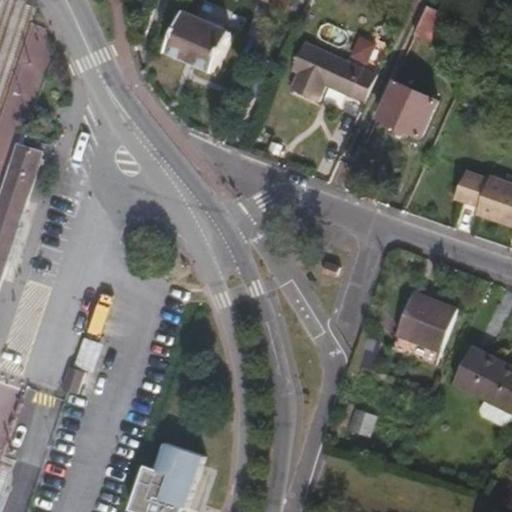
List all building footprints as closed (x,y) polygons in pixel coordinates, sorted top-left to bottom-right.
[(425,40),(439,11),(424,4),(406,42),(414,46),(419,37),(425,40)] [(217,73),(233,33),(186,13),(169,54),(217,73)] [(40,66),(49,47),(29,38),(21,57),(40,66)] [(372,74),(297,40),(284,68),(291,71),(283,87),(314,101),(321,85),(359,102),(372,74)] [(418,136),(434,101),(392,82),(376,118),(418,136)] [(0,287),(8,263),(17,238),(23,217),(44,156),(22,149),(18,148),(0,201),(0,287)] [(511,187),(484,176),(483,179),(460,170),(450,198),(475,208),(472,215),(508,228),(509,225),(511,226),(511,187)] [(344,281),(344,264),(325,264),(325,280),(344,281)] [(444,355),(463,310),(419,292),(401,337),(444,355)] [(87,338),(78,366),(94,371),(102,343),(87,338)] [(511,367),(475,349),(458,384),(511,411),(511,367)] [(89,373),(74,368),(67,391),(81,396),(89,373)] [(183,511),(188,500),(191,501),(209,448),(170,435),(160,461),(148,457),(132,502),(152,509),(151,511),(183,511)]
